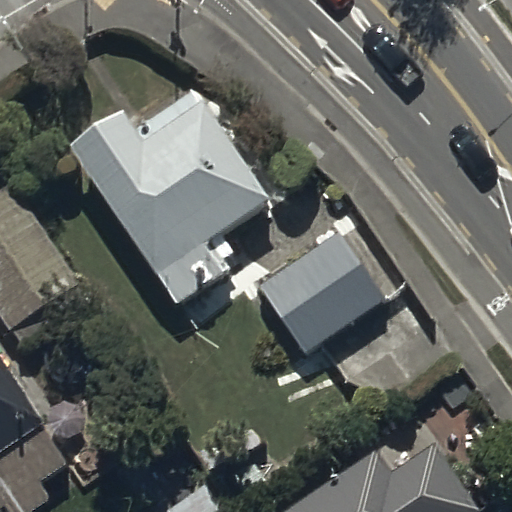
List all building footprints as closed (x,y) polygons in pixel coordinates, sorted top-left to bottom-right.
[(129,125),(75,161),(180,316),(233,280),(228,272),(238,265),(226,247),(277,212),(200,99),(140,140),(129,125)] [(15,193),(0,202),(0,317),(24,353),(92,307),(15,193)] [(338,240),(261,294),(309,363),(386,309),(338,240)] [(42,494),(73,474),(0,363),(0,511),(51,511),(53,511),(42,494)] [(382,470),(319,511),(475,511),(444,465),(399,495),(382,470)] [(222,511),(209,494),(183,511),(222,511)]
